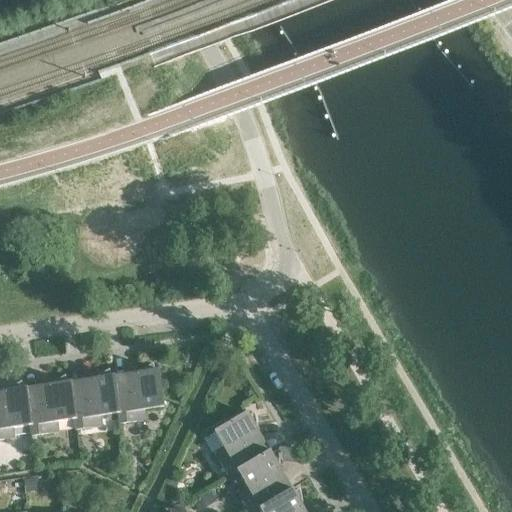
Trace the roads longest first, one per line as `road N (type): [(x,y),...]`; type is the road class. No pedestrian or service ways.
road 1 (residential): [(293,266),(229,86),(176,0)]
road 2 (residential): [(244,310),(0,343)]
road 3 (residential): [(366,511),(244,310)]
